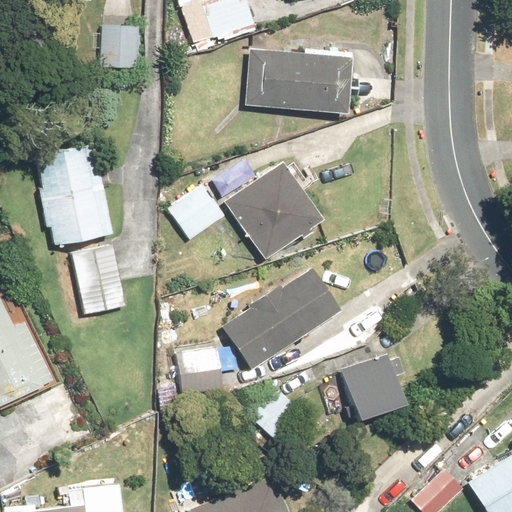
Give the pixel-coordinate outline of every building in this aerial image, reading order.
[(242,0),(194,0),(198,11),(184,15),(192,40),(249,22),(242,0)] [(135,21),(97,22),(99,64),(136,62),(135,21)] [(353,53),(252,46),(248,104),(349,111),(353,53)] [(84,141),(35,155),(58,241),(107,228),(84,141)] [(278,153),(222,195),(264,250),(320,207),(278,153)] [(198,178),(162,203),(183,234),(219,209),(198,178)] [(108,243),(70,252),(84,312),(123,303),(108,243)] [(312,256),(222,315),(247,353),(337,295),(312,256)] [(0,307),(0,400),(38,381),(0,307)] [(216,343),(173,347),(178,397),(221,393),(216,343)] [(385,344),(330,366),(351,418),(407,396),(385,344)] [(293,405),(270,384),(243,411),(266,433),(293,405)] [(511,511),(511,450),(467,479),(488,511),(511,511)] [(441,468),(405,500),(415,511),(437,511),(462,491),(441,468)] [(171,511),(289,511),(273,470),(171,511)]
